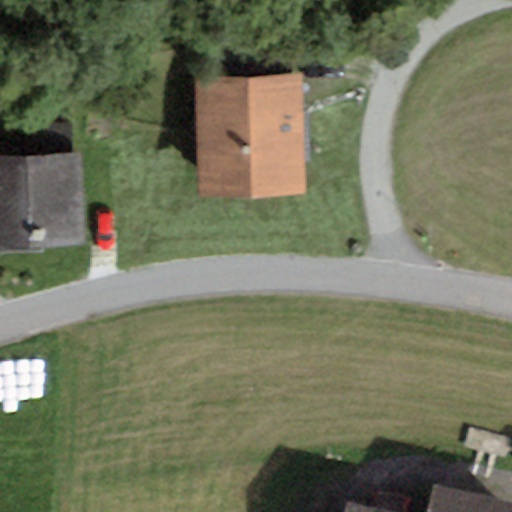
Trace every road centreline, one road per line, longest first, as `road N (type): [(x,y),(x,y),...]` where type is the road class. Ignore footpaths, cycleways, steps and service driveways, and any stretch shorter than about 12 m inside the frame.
road 1 (residential): [(0,335),(151,292),(286,282),(396,289)]
road 2 (residential): [(396,289),(384,178),(397,85),(473,5),(509,0)]
